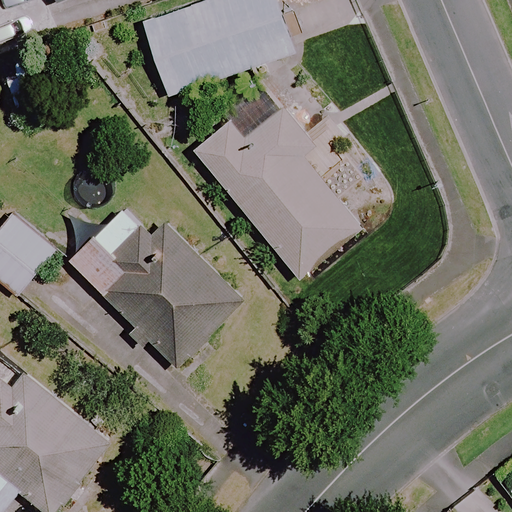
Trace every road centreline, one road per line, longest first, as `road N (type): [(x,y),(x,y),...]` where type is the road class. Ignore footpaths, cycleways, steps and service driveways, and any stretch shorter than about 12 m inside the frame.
road 1 (unclassified): [(305,511),(428,393),(511,337)]
road 2 (residential): [(441,0),(511,166)]
